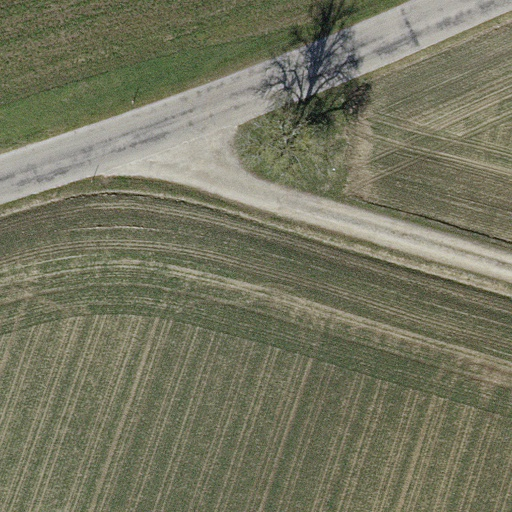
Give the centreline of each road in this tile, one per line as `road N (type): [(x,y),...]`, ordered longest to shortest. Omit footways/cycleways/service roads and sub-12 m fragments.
road 1 (unclassified): [(0,192),(508,0)]
road 2 (track): [(135,147),(511,262)]
